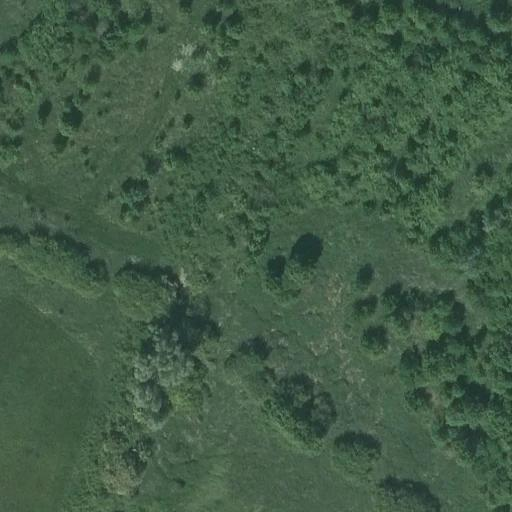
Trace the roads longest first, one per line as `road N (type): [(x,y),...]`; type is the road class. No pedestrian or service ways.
road 1 (track): [(166,0),(167,33),(128,108),(23,188),(0,223)]
road 2 (track): [(0,293),(44,340),(69,384),(67,435),(40,511)]
